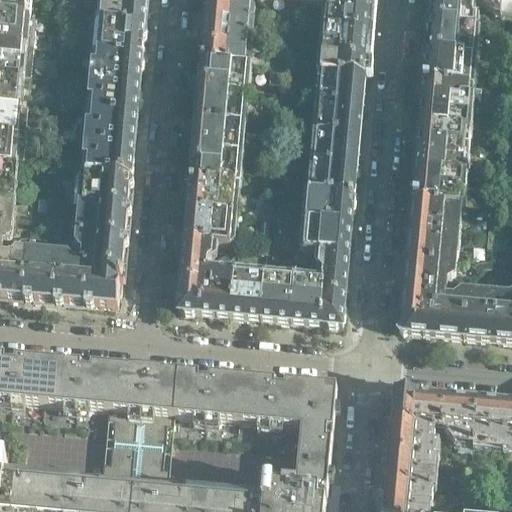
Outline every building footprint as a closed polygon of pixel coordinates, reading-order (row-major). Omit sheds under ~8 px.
[(0,0),(0,18),(26,21),(27,1),(26,0),(0,0)] [(149,2),(129,0),(112,0),(110,3),(109,6),(106,6),(103,8),(102,28),(146,32),(149,2)] [(208,0),(208,8),(248,11),(249,0),(208,0)] [(371,23),(373,0),(324,0),(324,3),(333,3),(331,19),(371,23)] [(474,32),(476,8),(473,8),(473,2),(450,0),(431,0),(430,1),(430,6),(433,9),(431,28),(474,32)] [(502,19),(503,0),(473,0),(473,2),(473,8),(476,8),(486,9),(485,13),(490,13),(494,18),(502,19)] [(511,0),(503,0),(502,19),(502,20),(511,20),(511,0)] [(249,42),(252,12),(248,11),(208,8),(205,38),(249,42)] [(277,23),(277,14),(269,13),(268,23),(277,23)] [(298,33),(300,17),(280,15),(278,31),(298,33)] [(309,27),(310,18),(302,17),(301,26),(309,27)] [(0,49),(23,51),(26,21),(0,18),(0,49)] [(371,23),(331,19),(327,19),(325,49),(368,53),(371,23)] [(276,33),(277,23),(268,23),(267,32),(276,33)] [(308,36),(309,27),(301,26),(300,35),(308,36)] [(145,46),(147,45),(148,37),(146,35),(146,32),(102,28),(99,58),(143,62),(145,46)] [(473,62),(476,34),(476,32),(474,32),(431,28),(427,31),(427,35),(430,39),(428,58),(473,62)] [(246,72),(249,42),(205,38),(204,54),(202,57),(201,61),(203,64),(203,68),(246,72)] [(294,58),(295,47),(287,47),(286,53),(286,57),(294,58)] [(0,109),(17,111),(23,51),(0,49),(0,109)] [(367,68),(368,53),(325,49),(322,79),(324,79),(366,83),(366,78),(369,75),(369,71),(367,68)] [(286,57),(286,53),(278,52),(277,61),(285,62),(286,57)] [(293,68),(294,58),(286,57),(285,62),(285,67),(293,68)] [(142,77),(145,75),(145,67),(143,65),(143,62),(99,58),(98,70),(92,70),(91,87),(140,92),(142,77)] [(470,92),(473,62),(428,58),(425,61),(424,66),(427,69),(425,88),(470,92)] [(60,64),(50,63),(48,83),(58,83),(60,64)] [(245,102),(248,72),(246,72),(203,68),(200,98),(245,102)] [(68,85),(69,75),(60,75),(59,85),(68,85)] [(363,113),(366,83),(324,79),(323,92),(319,92),(317,108),(363,113)] [(67,95),(68,85),(59,85),(58,95),(67,95)] [(138,122),(140,92),(91,87),(89,105),(95,105),(93,118),(138,122)] [(473,123),(474,105),(469,104),(470,92),(425,88),(425,90),(423,92),(422,99),(424,101),(423,118),(473,123)] [(289,106),(290,96),(282,95),(281,105),(289,106)] [(242,132),(245,102),(200,98),(197,128),(242,132)] [(288,116),(289,106),(281,105),(280,116),(288,116)] [(360,143),(363,113),(317,108),(316,125),(320,125),(319,139),(360,143)] [(0,170),(12,171),(17,111),(0,109),(0,170)] [(135,152),(138,122),(93,118),(92,131),(87,130),(85,148),(135,152)] [(471,140),(473,123),(423,118),(420,148),(465,152),(466,140),(471,140)] [(240,162),(242,132),(197,128),(194,158),(240,162)] [(62,146),(63,136),(54,135),(53,145),(62,146)] [(358,173),(360,143),(319,139),(317,152),(313,152),(312,168),(358,173)] [(62,156),(62,146),(53,145),(52,155),(62,156)] [(132,182),(135,152),(85,148),(84,165),(89,166),(88,178),(132,182)] [(467,182),(469,164),(464,164),(465,152),(420,148),(417,178),(467,182)] [(284,166),(285,156),(277,155),(276,165),(284,166)] [(237,192),(240,162),(194,158),(192,188),(236,192),(237,192)] [(283,176),(284,166),(276,165),(275,176),(283,176)] [(355,203),(358,173),(312,168),(310,185),(315,185),(313,199),(355,203)] [(0,200),(12,202),(15,172),(12,171),(0,170),(0,200)] [(130,212),(131,193),(133,194),(134,192),(135,188),(132,185),(132,182),(88,178),(87,178),(84,208),(130,212)] [(466,200),(467,182),(417,178),(416,194),(413,196),(413,203),(415,206),(415,208),(458,212),(460,212),(461,200),(466,200)] [(235,206),(236,192),(192,188),(192,190),(189,192),(189,198),(191,200),(189,218),(239,223),(240,206),(235,206)] [(352,233),(354,215),(356,214),(357,207),(355,205),(355,203),(313,199),(310,199),(309,212),(304,212),(302,228),(352,233)] [(0,230),(9,232),(12,202),(0,200),(0,230)] [(127,242),(129,221),(130,222),(132,220),(132,216),(131,214),(129,214),(130,212),(84,208),(81,238),(127,242)] [(457,225),(458,212),(415,208),(412,237),(460,242),(461,226),(457,225)] [(279,226),(280,216),(271,215),(271,225),(279,226)] [(237,240),(239,223),(189,218),(186,248),(215,251),(231,252),(232,239),(237,240)] [(278,237),(279,226),(271,225),(270,236),(278,237)] [(349,263),(352,233),(302,228),(301,245),(306,246),(305,259),(321,261),(349,263)] [(8,247),(9,232),(0,230),(0,261),(4,262),(4,259),(5,250),(8,247)] [(39,242),(40,235),(30,234),(29,242),(39,242)] [(458,258),(460,242),(412,237),(409,267),(453,271),(454,257),(458,258)] [(124,272),(126,252),(127,252),(129,251),(129,246),(128,245),(127,245),(127,242),(81,238),(80,254),(82,257),(81,266),(81,269),(88,269),(124,272)] [(202,321),(206,272),(209,272),(209,267),(214,263),(215,251),(186,248),(181,304),(179,306),(178,313),(180,315),(180,319),(184,320),(186,322),(193,323),(195,321),(202,321)] [(0,302),(24,305),(28,260),(13,258),(12,260),(4,259),(4,262),(0,261),(0,302)] [(54,308),(58,262),(28,260),(24,305),(25,305),(25,306),(26,308),(31,308),(32,307),(33,306),(54,308)] [(344,319),(349,263),(321,261),(320,273),(324,278),(323,283),(325,283),(321,332),(328,333),(329,335),(337,336),(339,334),(343,334),(343,330),(346,328),(347,321),(344,319)] [(84,310),(88,269),(81,269),(81,266),(74,265),(72,264),(58,262),(54,308),(55,308),(55,309),(57,311),(61,311),(63,310),(63,308),(84,310)] [(434,342),(438,300),(447,301),(448,287),(452,284),(453,271),(409,267),(403,333),(402,335),(400,337),(404,343),(406,342),(410,340),(434,342)] [(122,300),(124,272),(88,269),(84,310),(86,311),(86,312),(87,314),(92,314),(95,311),(118,313),(119,300),(122,300)] [(232,324),(236,279),(223,278),(223,274),(209,272),(206,272),(202,321),(232,324)] [(261,327),(266,277),(249,276),(249,280),(236,279),(232,324),(261,327)] [(291,329),(295,285),(282,283),(283,279),(266,277),(261,327),(291,329)] [(325,283),(323,283),(308,281),(308,286),(295,285),(291,329),(321,332),(325,283)] [(494,348),(498,304),(499,299),(482,298),(482,302),(468,301),(464,345),(494,348)] [(464,345),(468,301),(458,300),(456,302),(447,301),(438,300),(434,342),(464,345)] [(511,302),(511,300),(511,305),(498,304),(494,348),(511,349),(511,302)] [(173,433),(174,423),(302,434),(306,391),(0,362),(0,407),(110,417),(109,427),(113,427),(109,473),(105,473),(104,483),(168,489),(169,479),(165,478),(169,432),(173,433)] [(326,511),(331,464),(338,393),(306,391),(302,434),(296,495),(275,493),(274,498),(168,489),(104,483),(0,473),(0,511),(326,511)] [(441,434),(444,403),(418,401),(418,400),(397,398),(394,430),(435,434),(441,434)] [(474,449),(478,406),(444,403),(441,434),(443,435),(448,441),(452,441),(455,445),(461,445),(462,448),(474,449)] [(505,453),(509,409),(478,406),(474,449),(474,450),(505,453)] [(435,465),(437,447),(434,446),(435,434),(394,430),(391,461),(435,465)] [(432,494),(435,465),(391,461),(389,490),(432,494)] [(427,511),(427,510),(432,510),(433,494),(432,494),(389,490),(386,511),(427,511)]
